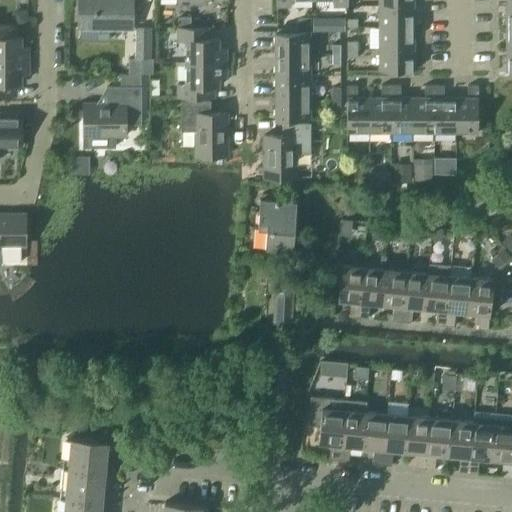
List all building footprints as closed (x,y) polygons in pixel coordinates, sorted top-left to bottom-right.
[(78,0),(78,26),(80,26),(79,38),(107,39),(108,27),(131,27),(131,0),(78,0)] [(378,5),(378,26),(413,26),(413,5),(378,5)] [(191,16),(178,16),(178,26),(191,26),(191,16)] [(301,17),(298,21),(298,30),(311,30),(312,17),(301,17)] [(313,17),(313,29),(345,29),(345,17),(313,17)] [(15,24),(0,24),(0,58),(27,59),(27,46),(20,46),(20,36),(15,36),(15,24)] [(136,26),(135,56),(149,56),(149,26),(136,26)] [(185,39),(185,61),(225,61),(225,48),(218,48),(218,38),(206,38),(206,27),(188,26),(178,26),(178,39),(185,39)] [(413,26),(378,26),(378,48),(413,48),(413,26)] [(274,31),(274,53),(309,53),(309,31),(274,31)] [(332,43),(332,53),(340,53),(340,43),(332,43)] [(413,48),(378,48),(378,70),(413,70),(413,48)] [(274,53),(274,75),(309,75),(309,53),(274,53)] [(340,53),(332,53),(332,63),(340,63),(340,53)] [(0,93),(15,94),(15,82),(20,82),(20,72),(27,72),(27,59),(0,58),(0,93)] [(128,58),(128,72),(152,72),(152,58),(128,58)] [(225,61),(185,61),(185,83),(178,83),(178,96),(212,96),(212,85),(218,85),(218,74),(225,74),(225,61)] [(140,72),(121,73),(121,85),(140,85),(140,72)] [(274,75),(274,96),(309,96),(309,75),(274,75)] [(433,84),(424,84),(424,92),(433,92),(433,84)] [(443,84),(433,84),(433,92),(443,92),(443,84)] [(125,123),(140,123),(140,85),(108,85),(108,102),(83,102),(83,135),(84,135),(84,143),(88,146),(111,145),(114,143),(114,135),(125,135),(125,123)] [(346,85),(346,93),(356,93),(356,85),(346,85)] [(380,93),(390,93),(390,85),(380,85),(380,93)] [(390,85),(390,93),(399,93),(399,85),(390,85)] [(477,85),(467,85),(467,93),(477,92),(477,85)] [(332,87),(332,96),(340,96),(340,87),(332,87)] [(309,96),(274,96),(274,118),(309,118),(309,96)] [(340,96),(332,96),(332,106),(340,106),(340,96)] [(346,132),(368,132),(368,97),(346,97),(346,132)] [(368,132),(390,132),(390,97),(368,97),(368,132)] [(390,132),(411,132),(411,97),(390,97),(390,132)] [(411,132),(433,132),(433,97),(411,97),(411,132)] [(433,132),(454,132),(454,97),(433,97),(433,132)] [(477,97),(455,97),(455,132),(477,132),(477,97)] [(180,100),(180,130),(194,130),(194,154),(226,154),(226,112),(210,112),(210,100),(180,100)] [(0,144),(20,145),(20,113),(0,112),(0,144)] [(263,134),(263,176),(295,176),(295,152),(309,152),(309,122),(281,122),(282,134),(263,134)] [(403,169),(394,169),(394,177),(411,177),(411,160),(403,160),(403,169)] [(429,160),(411,160),(411,177),(429,177),(429,160)] [(357,186),(369,186),(369,177),(357,177),(357,186)] [(264,247),(291,249),(294,201),(258,198),(258,201),(257,227),(265,228),(264,247)] [(0,262),(0,263),(0,245),(25,245),(24,213),(0,212),(0,262)] [(473,230),(476,217),(473,215),(463,223),(473,230)] [(386,237),(388,224),(374,222),(372,236),(386,237)] [(394,223),(393,233),(410,235),(410,225),(394,223)] [(412,225),(412,233),(421,234),(422,226),(412,225)] [(432,227),(431,239),(441,240),(442,228),(432,227)] [(511,238),(509,235),(502,241),(509,250),(511,247),(511,238)] [(489,257),(496,265),(509,255),(502,247),(489,257)] [(427,272),(424,307),(436,308),(434,323),(444,324),(449,274),(450,264),(428,262),(427,272)] [(341,263),(338,298),(350,300),(349,315),(358,316),(363,265),(341,263)] [(369,301),(381,303),(384,267),(363,265),(358,316),(367,317),(369,301)] [(391,319),(401,319),(406,270),(384,267),(381,303),(392,304),(391,319)] [(411,305),(424,307),(427,272),(406,270),(401,319),(410,320),(411,305)] [(455,310),(466,311),(470,276),(449,274),(444,324),(453,325),(455,310)] [(470,276),(467,311),(479,312),(477,327),(487,328),(492,278),(470,276)] [(272,323),(290,324),(292,291),(274,289),(272,323)] [(320,373),(328,374),(329,362),(321,361),(321,362),(320,373)] [(310,395),(307,424),(319,425),(318,441),(330,442),(328,458),(338,459),(344,398),(310,395)] [(344,398),(338,459),(347,460),(349,444),(361,445),(364,410),(365,400),(344,398)] [(364,410),(361,445),(373,446),(371,462),(381,463),(386,412),(364,410)] [(472,421),(467,471),(476,472),(478,456),(490,457),(494,413),(473,411),(472,421)] [(386,412),(381,463),(390,464),(392,448),(404,449),(407,414),(386,412)] [(511,414),(494,413),(490,457),(502,459),(501,474),(511,475),(511,460),(511,414)] [(407,414),(404,449),(416,450),(414,466),(424,467),(429,416),(407,414)] [(429,416),(424,467),(433,468),(435,452),(447,453),(450,418),(429,416)] [(450,418),(447,453),(459,454),(457,470),(467,471),(472,421),(450,418)] [(301,447),(312,448),(313,436),(302,435),(301,447)] [(70,437),(67,467),(104,471),(107,440),(70,437)] [(67,467),(64,497),(101,501),(104,471),(67,467)] [(64,497),(62,511),(100,511),(101,501),(64,497)] [(165,501),(163,511),(201,511),(202,504),(165,501)]
